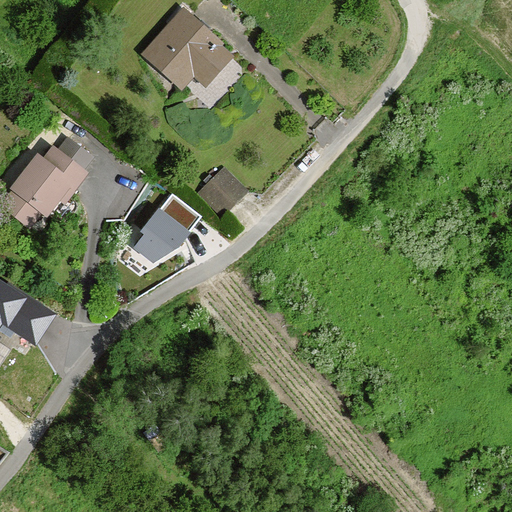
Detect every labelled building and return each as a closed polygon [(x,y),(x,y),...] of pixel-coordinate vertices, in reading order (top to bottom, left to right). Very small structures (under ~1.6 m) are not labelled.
[(188,15),(151,54),(186,86),(187,85),(200,72),(205,66),(217,78),(234,60),(222,49),(224,46),(188,15)] [(212,83),(217,78),(205,66),(200,72),(211,83),(212,83)] [(64,152),(86,167),(94,156),(72,140),(64,152)] [(42,158),(19,188),(48,210),(60,195),(70,183),(76,188),(87,173),(58,150),(48,162),(42,158)] [(221,168),(202,188),(223,209),(232,200),(243,190),(221,168)] [(67,200),(76,188),(70,183),(60,195),(67,200)] [(142,233),(145,237),(135,249),(154,264),(179,247),(202,218),(173,195),(142,233)] [(22,294),(0,279),(0,328),(1,326),(34,347),(54,316),(22,294)]
